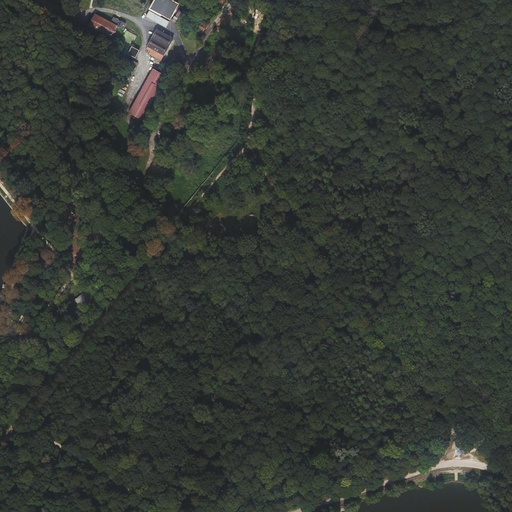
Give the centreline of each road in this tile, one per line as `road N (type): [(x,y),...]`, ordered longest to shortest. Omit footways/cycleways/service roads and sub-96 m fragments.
road 1 (track): [(0,439),(246,144),(264,42),(284,0)]
road 2 (track): [(468,462),(438,405),(246,144)]
road 3 (track): [(0,440),(43,438),(163,511)]
road 4 (track): [(468,462),(435,465),(301,511)]
